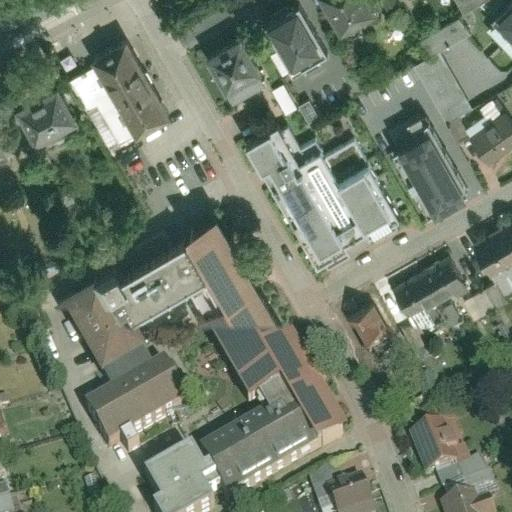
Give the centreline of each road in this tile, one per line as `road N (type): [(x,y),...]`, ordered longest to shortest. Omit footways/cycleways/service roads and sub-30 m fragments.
road 1 (residential): [(143,0),(315,304)]
road 2 (residential): [(315,304),(410,511)]
road 3 (residential): [(511,191),(315,304)]
